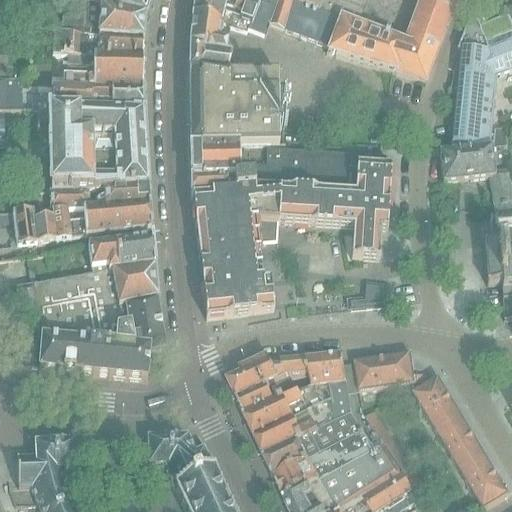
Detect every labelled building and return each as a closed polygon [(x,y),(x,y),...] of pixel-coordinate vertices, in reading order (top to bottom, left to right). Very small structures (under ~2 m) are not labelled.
[(54,35),(52,58),(59,58),(60,57),(69,58),(69,47),(72,47),(72,37),(142,43),(143,20),(78,1),(72,0),(69,0),(69,3),(64,2),(62,31),(63,31),(63,36),(54,35)] [(88,0),(72,0),(78,1),(143,20),(150,0),(89,0),(88,0)] [(195,0),(195,2),(211,6),(210,10),(222,13),(239,18),(238,21),(248,24),(249,24),(257,3),(246,0),(195,0)] [(246,0),(257,3),(249,24),(248,24),(247,32),(265,39),(268,28),(328,50),(325,56),(326,56),(340,20),(341,21),(347,6),(331,0),(246,0)] [(340,20),(326,56),(423,85),(439,45),(455,0),(422,0),(410,34),(405,47),(357,28),(363,12),(347,6),(341,21),(340,20)] [(496,80),(511,73),(511,33),(506,17),(494,22),(494,0),(482,0),(481,8),(472,31),(466,29),(456,53),(459,55),(450,92),(448,92),(448,94),(456,95),(451,153),(489,149),(496,80)] [(195,2),(193,20),(223,28),(246,35),(247,32),(248,24),(238,21),(239,18),(222,13),(210,10),(211,6),(195,2)] [(190,48),(189,75),(217,80),(221,55),(225,56),(227,47),(218,45),(220,31),(222,31),(223,28),(193,20),(190,48)] [(69,47),(69,58),(141,62),(142,43),(72,37),(72,47),(69,47)] [(217,80),(189,75),(190,151),(238,150),(278,148),(277,76),(226,77),(231,57),(225,56),(221,55),(217,80)] [(29,79),(22,80),(20,90),(27,91),(38,91),(58,91),(63,90),(141,92),(142,62),(141,62),(69,58),(60,57),(59,58),(52,58),(60,60),(60,58),(67,59),(67,66),(93,67),(93,79),(63,79),(29,79)] [(0,112),(2,112),(50,113),(142,115),(141,92),(63,90),(58,91),(38,91),(27,91),(20,90),(22,80),(0,80),(0,112)] [(50,113),(49,113),(51,194),(49,194),(49,195),(147,189),(142,115),(50,113)] [(381,144),(385,119),(374,118),(369,142),(381,144)] [(491,149),(489,149),(451,153),(450,154),(439,156),(442,186),(488,180),(497,231),(498,245),(484,246),(485,255),(494,255),(496,278),(486,279),(487,288),(500,287),(503,323),(511,321),(511,218),(510,207),(511,207),(506,172),(494,173),(491,149)] [(238,150),(190,151),(192,200),(207,322),(273,314),(271,297),(264,298),(261,273),(258,248),(276,247),(277,226),(353,231),(351,262),(379,263),(380,233),(386,233),(390,171),(385,170),(385,160),(266,152),(265,170),(239,168),(238,150)] [(49,195),(50,212),(50,213),(52,213),(53,222),(67,221),(66,212),(90,211),(111,210),(111,211),(123,210),(123,209),(148,208),(147,189),(49,195)] [(111,210),(90,211),(94,239),(131,234),(131,235),(132,234),(144,233),(151,232),(148,210),(148,208),(123,209),(123,210),(111,211),(111,210)] [(90,211),(66,212),(67,221),(71,242),(82,240),(94,239),(90,211)] [(34,213),(35,223),(33,224),(37,247),(41,246),(57,243),(53,222),(52,213),(50,213),(50,212),(34,213)] [(34,213),(11,215),(16,250),(37,247),(33,224),(35,223),(34,213)] [(67,221),(53,222),(57,243),(71,242),(67,221)] [(92,276),(30,288),(58,283),(59,285),(69,283),(84,279),(107,276),(154,269),(151,242),(89,250),(92,276)] [(58,283),(30,288),(16,291),(24,340),(17,339),(14,369),(38,371),(37,374),(56,375),(56,377),(80,380),(80,378),(146,384),(149,355),(164,352),(164,351),(165,351),(164,345),(163,345),(157,310),(158,310),(157,304),(156,304),(154,274),(154,269),(107,276),(84,279),(69,283),(59,285),(58,283)] [(365,285),(364,300),(346,301),(347,313),(365,311),(386,309),(384,288),(365,285)] [(359,396),(415,388),(416,388),(414,378),(411,358),(355,367),(359,396)] [(275,409),(246,422),(266,466),(352,420),(343,359),(307,363),(311,378),(310,379),(312,391),(275,408),(275,409)] [(229,386),(237,404),(288,381),(289,381),(310,379),(311,378),(307,363),(280,366),(280,371),(274,372),(269,361),(240,374),(243,379),(229,386)] [(424,377),(414,378),(416,388),(415,388),(419,395),(429,388),(424,381),(424,377)] [(288,381),(237,404),(246,422),(275,409),(275,408),(271,399),(293,388),(289,381),(288,381)] [(462,421),(451,402),(439,382),(429,388),(419,395),(413,398),(437,437),(462,421)] [(378,421),(374,415),(365,420),(370,427),(378,421)] [(352,420),(266,466),(275,484),(321,460),(334,453),(334,454),(364,438),(352,420)] [(382,428),(378,421),(370,427),(374,433),(382,428)] [(486,459),(474,440),(462,421),(437,437),(460,475),(486,459)] [(386,434),(382,428),(374,433),(378,440),(386,434)] [(391,441),(386,434),(378,440),(382,446),(391,441)] [(321,460),(275,484),(285,505),(353,468),(354,468),(375,455),(364,438),(334,454),(334,453),(321,460)] [(77,511),(73,500),(74,500),(74,499),(70,488),(68,489),(64,473),(76,472),(76,462),(82,462),(109,460),(147,458),(147,469),(163,469),(167,477),(166,478),(167,481),(169,482),(170,482),(172,487),(173,487),(174,487),(210,469),(212,470),(203,450),(192,454),(186,439),(146,441),(146,443),(108,445),(81,447),(75,447),(75,444),(34,446),(35,460),(16,461),(18,492),(31,491),(38,511),(77,511)] [(395,447),(391,441),(382,446),(387,452),(395,447)] [(399,453),(395,447),(387,452),(391,459),(399,453)] [(353,468),(285,505),(288,511),(313,511),(394,464),(384,450),(375,455),(354,468),(353,468)] [(403,460),(399,453),(391,459),(395,465),(402,461),(403,460)] [(486,511),(509,498),(497,478),(486,459),(460,475),(482,511),(486,511)] [(407,468),(402,461),(395,465),(400,473),(407,469),(407,468)] [(394,464),(313,511),(350,511),(366,502),(403,478),(394,464)] [(413,474),(408,467),(407,468),(407,469),(400,473),(405,479),(413,474)] [(173,487),(172,487),(172,488),(171,489),(173,493),(174,492),(183,511),(231,511),(212,470),(210,469),(174,487),(173,487)] [(366,502),(350,511),(382,511),(402,499),(410,494),(403,478),(366,502)] [(424,493),(420,487),(411,491),(415,498),(424,493)] [(426,501),(428,500),(424,493),(415,498),(419,505),(426,501)] [(402,499),(382,511),(405,511),(410,509),(402,499)] [(431,509),(426,501),(419,505),(423,511),(425,511),(431,509)]
